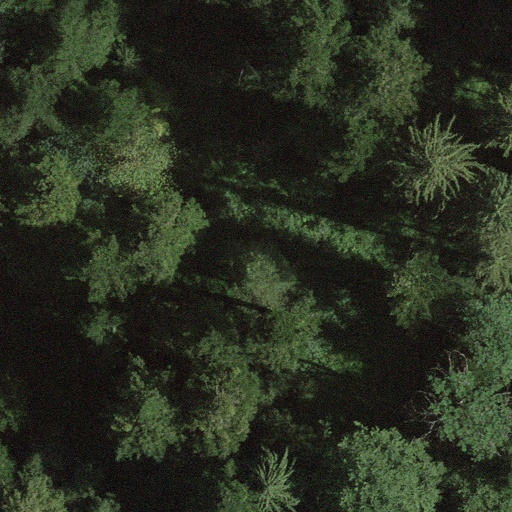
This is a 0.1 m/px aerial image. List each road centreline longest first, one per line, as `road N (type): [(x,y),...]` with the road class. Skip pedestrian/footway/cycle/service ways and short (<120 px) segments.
road 1 (track): [(471,0),(469,159),(401,374),(308,511)]
road 2 (track): [(0,291),(141,511)]
